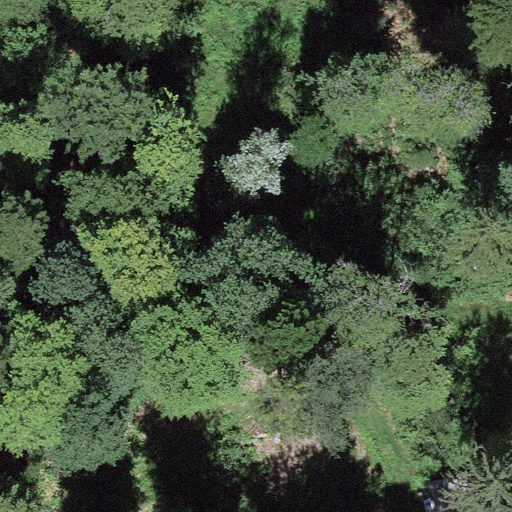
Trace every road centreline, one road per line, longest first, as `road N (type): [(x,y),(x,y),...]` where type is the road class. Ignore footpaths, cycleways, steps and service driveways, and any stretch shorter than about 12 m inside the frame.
road 1 (track): [(450,331),(292,203),(196,13),(197,0)]
road 2 (track): [(292,203),(285,298),(254,395),(186,439),(106,511)]
road 3 (track): [(511,321),(450,331),(254,395)]
